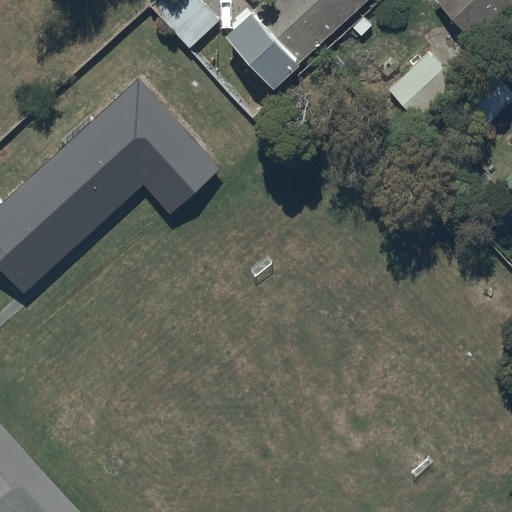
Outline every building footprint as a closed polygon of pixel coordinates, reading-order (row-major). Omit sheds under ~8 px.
[(369,0),(266,0),(224,39),(273,92),(300,67),(298,65),(369,0)] [(511,4),(511,0),(434,0),(472,41),(511,4)] [(456,86),(429,54),(388,89),(415,120),(456,86)] [(132,76),(0,204),(0,270),(19,290),(139,173),(174,208),(219,165),(132,76)] [(484,126),(511,101),(511,92),(497,76),(465,105),(484,126)]
